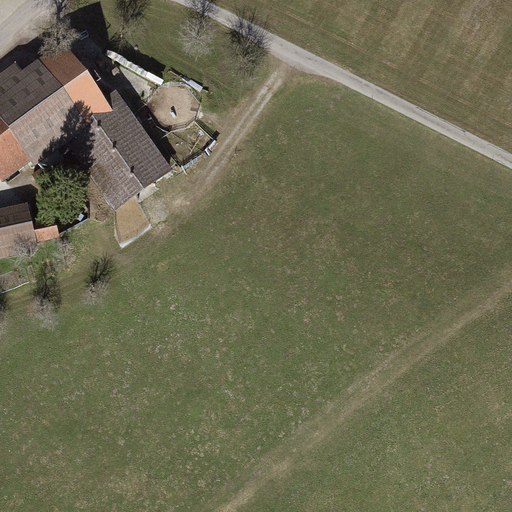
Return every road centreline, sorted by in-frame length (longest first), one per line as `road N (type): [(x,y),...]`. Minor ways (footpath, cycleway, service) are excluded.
road 1 (track): [(183,0),(511,166)]
road 2 (track): [(33,9),(111,77),(227,134),(247,124),(291,55)]
road 3 (track): [(227,134),(213,171),(124,229)]
